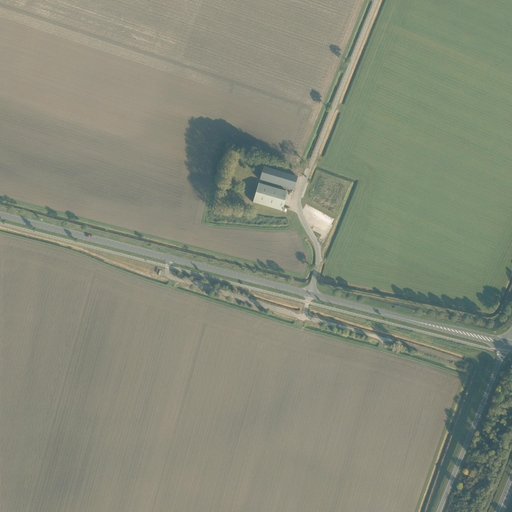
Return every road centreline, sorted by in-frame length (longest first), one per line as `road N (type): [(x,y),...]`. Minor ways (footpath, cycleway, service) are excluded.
road 1 (secondary): [(309,294),(0,214)]
road 2 (tertiary): [(309,294),(318,256),(297,198),(376,0)]
road 3 (trunk): [(506,343),(438,511)]
